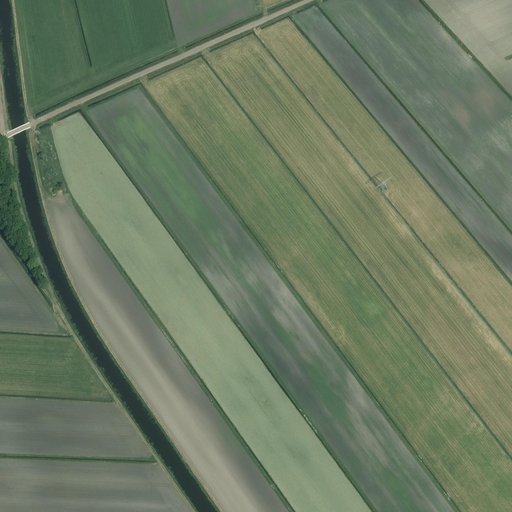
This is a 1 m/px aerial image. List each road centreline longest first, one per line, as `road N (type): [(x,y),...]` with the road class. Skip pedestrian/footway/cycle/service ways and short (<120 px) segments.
road 1 (track): [(4,137),(56,306),(192,511)]
road 2 (track): [(308,0),(4,137)]
